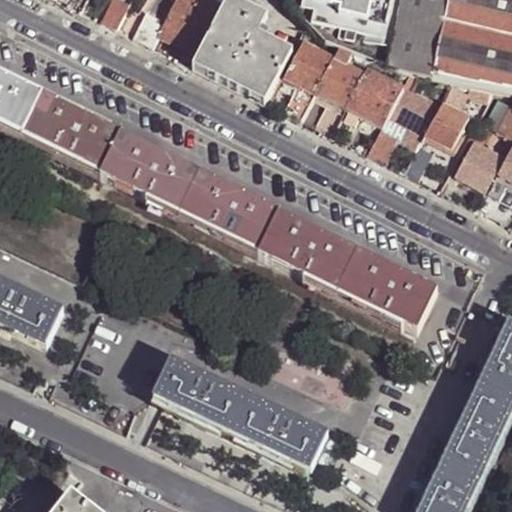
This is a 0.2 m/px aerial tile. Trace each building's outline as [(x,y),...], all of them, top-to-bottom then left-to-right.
[(159,39),(179,49),(203,0),(177,0),(177,2),(163,29),(159,39)] [(203,0),(179,49),(199,59),(225,9),(206,0),(203,0)] [(313,0),(312,7),(340,13),(339,19),(368,26),(374,0),(313,0)] [(408,80),(419,83),(427,85),(429,86),(446,0),(401,0),(387,74),(398,78),(408,80)] [(492,96),(511,98),(511,0),(446,0),(429,86),(439,88),(450,91),(467,93),(480,95),(492,96)] [(116,33),(121,25),(129,7),(119,2),(106,28),(116,33)] [(192,71),(264,109),(267,104),(269,99),(292,54),(266,41),(258,37),(260,32),(266,19),(229,2),(225,9),(199,59),(192,71)] [(132,41),(152,51),(159,39),(163,29),(144,19),(132,41)] [(116,33),(121,36),(125,27),(121,25),(116,33)] [(258,37),(266,41),(268,36),(260,32),(258,37)] [(284,82),(315,98),(334,63),(302,47),(284,82)] [(315,98),(346,114),(365,78),(361,77),(353,73),(346,69),(351,60),(337,55),(334,63),(315,98)] [(353,73),(361,77),(364,72),(356,69),(353,73)] [(382,131),(387,120),(402,91),(367,74),(365,78),(346,114),(360,120),(382,131)] [(401,147),(417,155),(425,139),(440,110),(412,96),(419,83),(408,80),(402,91),(387,120),(409,131),(401,147)] [(0,131),(22,142),(42,101),(0,81),(0,131)] [(437,95),(439,88),(429,86),(427,85),(425,92),(437,95)] [(300,126),(303,120),(314,100),(297,91),(283,118),(300,126)] [(465,100),(479,103),(480,95),(467,93),(450,91),(442,106),(458,114),(465,100)] [(479,103),(487,104),(492,96),(480,95),(479,103)] [(123,140),(42,101),(22,142),(103,180),(121,143),(123,140)] [(484,127),(496,134),(510,108),(497,102),(484,127)] [(508,150),(511,142),(511,105),(510,108),(496,134),(495,136),(505,141),(503,147),(508,150)] [(440,110),(425,139),(451,153),(468,120),(458,114),(442,106),(440,110)] [(355,130),(360,120),(346,114),(342,123),(355,130)] [(300,126),(306,129),(309,123),(303,120),(300,126)] [(366,160),(383,169),(397,142),(380,134),(370,153),(366,160)] [(200,180),(121,143),(103,180),(101,184),(180,221),(200,180)] [(455,180),(484,197),(504,158),(498,155),(496,158),(473,145),(455,180)] [(511,185),(511,149),(497,178),(511,185)] [(361,158),(366,160),(370,153),(365,151),(361,158)] [(399,176),(404,179),(407,173),(402,170),(399,176)] [(279,219),(200,180),(180,221),(258,259),(278,221),(279,219)] [(474,214),(480,217),(484,210),(478,208),(474,214)] [(356,259),(278,221),(258,259),(257,263),(336,300),(356,259)] [(436,298),(356,259),(336,300),(416,339),(436,298)] [(62,316),(0,286),(0,330),(45,352),(62,316)] [(478,395),(511,410),(511,329),(509,329),(478,395)] [(152,402),(230,439),(247,402),(169,366),(152,402)] [(49,385),(41,401),(48,404),(56,388),(49,385)] [(442,472),(479,489),(511,417),(511,410),(478,395),(442,472)] [(247,402),(230,439),(308,475),(325,439),(247,402)] [(467,511),(479,489),(442,472),(423,511),(467,511)] [(89,511),(70,497),(58,511),(89,511)]
